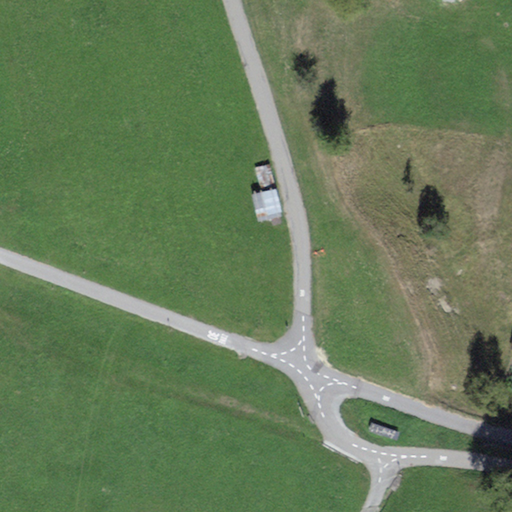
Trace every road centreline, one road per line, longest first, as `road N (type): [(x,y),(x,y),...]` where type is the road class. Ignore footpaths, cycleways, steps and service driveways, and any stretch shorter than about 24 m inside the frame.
road 1 (unclassified): [(302,362),(299,238),(231,0)]
road 2 (unclassified): [(302,362),(0,253)]
road 3 (residential): [(302,362),(332,428),(369,449),(511,466)]
road 4 (unclassified): [(511,435),(302,362)]
